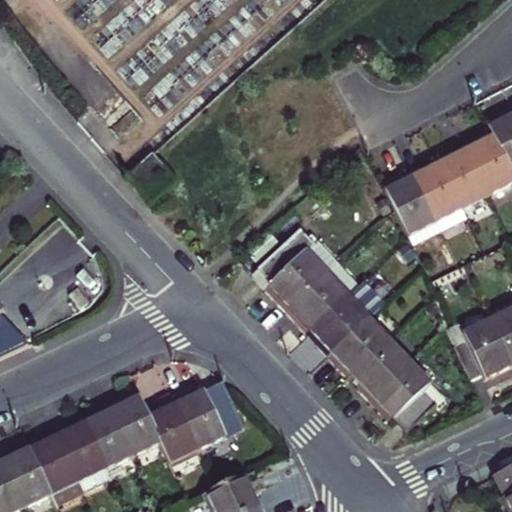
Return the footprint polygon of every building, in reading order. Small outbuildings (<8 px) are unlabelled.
[(511,172),(511,114),(506,117),(498,121),(500,125),(489,130),(494,140),(511,173),(511,172)] [(472,145),(465,149),(488,196),(511,184),(511,175),(511,173),(494,140),(482,145),(480,141),(472,145)] [(488,196),(465,149),(456,153),(448,158),(450,161),(440,167),(461,209),(488,196)] [(163,194),(175,183),(152,157),(127,180),(150,206),(163,194)] [(427,169),(411,177),(440,235),(468,222),(466,218),(461,209),(440,167),(428,173),(427,169)] [(440,235),(411,177),(403,181),(394,185),(396,189),(385,194),(395,215),(409,243),(411,249),(440,235)] [(274,303),(287,316),(339,267),(318,245),(315,247),(301,233),(252,279),(265,293),(268,290),(278,300),(274,303)] [(302,326),(311,335),(349,299),(360,289),(339,267),(287,316),(299,329),(302,326)] [(360,289),(349,299),(370,321),(384,308),(363,286),(360,289)] [(349,299),(311,335),(319,344),(315,347),(328,361),(370,321),(349,299)] [(0,335),(10,326),(0,317),(4,314),(0,309),(0,335)] [(511,312),(491,322),(511,365),(511,312)] [(352,379),(391,343),(370,321),(328,361),(340,373),(343,370),(352,379)] [(455,350),(472,384),(482,379),(484,383),(499,376),(511,369),(511,365),(491,322),(463,337),(466,345),(455,350)] [(357,391),(369,404),(411,364),(391,343),(352,379),(360,388),(357,391)] [(411,364),(369,404),(390,426),(394,422),(407,436),(438,408),(440,410),(447,403),(411,364)] [(174,402),(198,452),(244,430),(222,384),(207,391),(192,399),(190,395),(174,402)] [(170,465),(198,452),(174,402),(170,395),(157,402),(161,409),(158,411),(159,415),(148,420),(161,445),(170,465)] [(134,458),(161,445),(148,420),(139,401),(128,406),(126,401),(109,409),(134,458)] [(106,472),(134,458),(109,409),(93,416),(96,421),(85,427),(106,472)] [(79,484),(106,472),(85,427),(73,432),(71,427),(55,435),(79,484)] [(84,495),(79,484),(55,435),(39,443),(41,447),(30,453),(52,498),(57,508),(84,495)] [(0,461),(24,511),(52,498),(30,453),(18,458),(16,453),(0,461)] [(0,511),(22,511),(24,511),(0,461),(0,511)] [(511,511),(511,470),(494,479),(509,511),(511,511)] [(106,472),(79,484),(84,495),(111,482),(106,472)] [(214,511),(258,511),(260,511),(251,495),(243,478),(217,490),(206,496),(214,511)]
